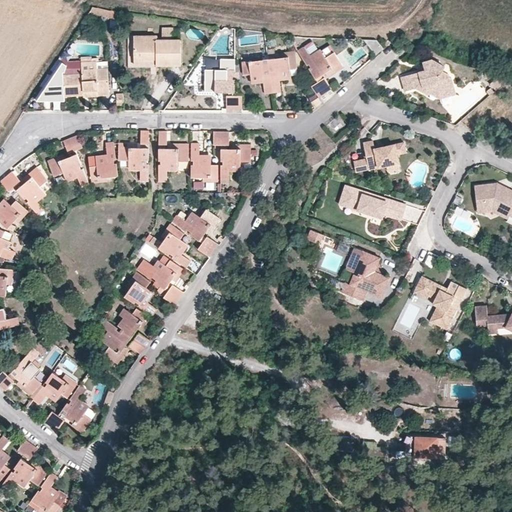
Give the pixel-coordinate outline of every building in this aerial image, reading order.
[(162,27),(162,39),(173,39),(173,27),(162,27)] [(134,58),(134,35),(128,35),(128,67),(156,67),(156,64),(156,58),(134,58)] [(181,64),(181,39),(173,39),(162,39),(157,39),(157,35),(134,35),(134,58),(156,58),(156,64),(181,64)] [(306,50),(304,47),(297,51),(300,55),(306,50)] [(324,78),(322,75),(325,73),(340,63),(334,52),(325,58),(320,50),(310,56),(306,50),(300,55),(307,66),(308,65),(310,67),(309,69),(317,82),(311,86),(319,97),(332,89),(325,78),(324,77),(324,78)] [(280,92),(279,81),(279,77),(283,77),(283,81),(292,80),(291,70),(298,69),(296,56),(281,58),(269,59),(257,60),(242,62),(243,75),(250,74),(252,84),(259,83),(259,79),(264,79),(264,83),(265,94),(272,93),(280,92)] [(107,69),(107,61),(96,62),(96,70),(107,69)] [(458,89),(456,79),(446,75),(447,68),(433,61),(422,63),(425,74),(412,77),(414,89),(425,87),(435,94),(458,89)] [(96,62),(81,63),(81,74),(63,75),(65,96),(83,95),(82,91),(97,90),(97,95),(109,95),(107,69),(96,70),(96,62)] [(235,79),(233,80),(233,76),(235,76),(235,63),(227,63),(227,69),(216,69),(216,79),(205,79),(205,91),(223,92),(228,92),(228,95),(226,95),(226,96),(227,109),(242,109),(242,96),(235,96),(235,79)] [(325,73),(328,76),(343,67),(340,63),(325,73)] [(496,89),(507,79),(501,72),(490,83),(496,89)] [(490,94),(494,90),(490,86),(486,90),(490,94)] [(459,95),(458,89),(435,94),(442,99),(459,95)] [(146,164),(146,160),(149,160),(149,131),(141,131),(141,143),(141,144),(143,144),(143,148),(137,147),(119,147),(119,160),(129,160),(129,170),(140,170),(140,177),(149,177),(149,164),(146,164)] [(158,131),(158,160),(160,161),(160,164),(158,164),(157,178),(166,177),(166,170),(178,171),(177,161),(188,160),(188,148),(170,148),(163,149),(163,144),(166,144),(166,143),(166,131),(158,131)] [(240,172),(241,162),(251,162),(251,150),(233,149),(227,150),(227,146),(229,146),(229,132),(213,132),(213,145),(221,146),(221,162),(223,161),(223,165),(221,165),(221,178),(229,179),(229,171),(240,172)] [(389,141),(380,142),(380,139),(379,134),(369,135),(371,150),(372,162),(390,160),(402,159),(401,150),(411,149),(410,139),(389,141)] [(54,177),(63,173),(67,182),(78,178),(80,184),(88,181),(83,169),(81,170),(79,166),(81,166),(75,150),(83,147),(77,135),(63,141),(67,152),(67,154),(70,152),(71,156),(66,159),(49,166),(54,177)] [(117,176),(116,164),(114,164),(113,160),(116,159),(113,142),(105,143),(107,155),(107,158),(103,159),(102,155),(95,156),(96,166),(89,167),(91,179),(106,177),(117,176)] [(193,161),(193,165),(191,165),(191,177),(203,178),(218,178),(218,165),(212,165),(212,155),(203,155),(203,159),(199,159),(199,155),(199,143),(191,144),(191,161),(193,161)] [(372,162),(371,150),(359,152),(360,163),(372,162)] [(47,160),(49,166),(66,159),(64,153),(47,160)] [(40,170),(37,167),(23,178),(25,182),(40,170)] [(46,194),(40,187),(47,180),(40,170),(25,182),(21,185),(18,182),(20,181),(20,180),(12,171),(0,180),(0,181),(8,191),(14,186),(24,199),(26,198),(28,201),(27,202),(35,212),(41,207),(37,201),(46,194)] [(511,188),(498,181),(475,184),(478,207),(493,205),(511,214),(511,188)] [(346,200),(351,185),(346,183),(341,198),(346,200)] [(407,204),(351,185),(346,200),(359,204),(358,208),(383,216),(384,212),(402,218),(407,204)] [(15,201),(11,205),(4,199),(0,203),(0,206),(1,208),(0,208),(0,222),(6,229),(14,220),(25,209),(15,201)] [(509,214),(493,205),(478,207),(478,211),(492,209),(508,217),(509,214)] [(35,212),(37,215),(44,210),(41,207),(35,212)] [(14,220),(17,223),(28,212),(25,209),(14,220)] [(206,238),(203,236),(206,231),(216,216),(206,210),(200,218),(192,212),(186,221),(180,218),(175,224),(186,232),(187,230),(190,232),(188,234),(202,243),(197,250),(208,257),(218,244),(207,237),(207,236),(206,238)] [(172,222),(175,224),(180,218),(176,215),(172,222)] [(206,231),(210,234),(220,219),(216,216),(206,231)] [(174,226),(170,224),(161,236),(165,238),(174,226)] [(188,245),(180,239),(184,233),(174,226),(165,238),(158,248),(168,255),(169,254),(172,255),(171,257),(186,267),(190,261),(181,254),(178,252),(180,249),(183,251),(188,245)] [(319,242),(323,233),(311,228),(308,238),(319,242)] [(0,229),(0,253),(3,247),(7,249),(10,241),(1,237),(3,232),(0,229)] [(1,237),(10,241),(12,236),(3,232),(1,237)] [(375,270),(381,257),(355,246),(347,268),(355,271),(351,283),(346,281),(342,291),(364,300),(368,290),(383,297),(391,277),(375,270)] [(166,265),(170,260),(164,255),(160,261),(166,265)] [(171,285),(168,283),(171,279),(180,266),(170,260),(166,265),(160,261),(158,259),(153,266),(157,268),(152,276),(155,279),(154,281),(168,291),(163,297),(174,305),(184,292),(173,285),(172,284),(171,285)] [(192,259),(187,265),(195,270),(200,264),(192,259)] [(157,268),(153,266),(146,261),(143,262),(138,269),(150,278),(152,276),(157,268)] [(171,279),(175,282),(184,269),(180,266),(171,279)] [(140,274),(136,272),(127,284),(130,286),(140,274)] [(123,296),(134,303),(135,302),(138,304),(137,306),(151,315),(156,308),(147,302),(144,300),(146,297),(149,299),(154,293),(146,287),(150,281),(140,274),(130,286),(123,296)] [(442,284),(422,274),(419,281),(424,284),(420,293),(428,297),(429,294),(435,297),(440,300),(437,304),(430,319),(447,328),(462,296),(467,287),(451,280),(446,291),(445,293),(439,290),(440,288),(442,284)] [(424,284),(419,281),(414,290),(420,293),(424,284)] [(511,313),(511,314),(509,312),(488,314),(487,304),(476,305),(477,324),(488,324),(497,323),(498,326),(506,325),(511,328),(511,313)] [(137,333),(134,331),(137,327),(146,315),(136,308),(132,313),(124,307),(119,314),(123,317),(118,325),(122,328),(120,330),(144,347),(149,339),(139,332),(138,332),(137,333)] [(0,326),(2,327),(2,328),(15,326),(13,318),(7,319),(4,308),(0,308),(0,326)] [(137,327),(141,329),(149,318),(146,315),(137,327)] [(106,320),(103,318),(98,325),(101,327),(106,320)] [(144,347),(120,330),(119,331),(116,329),(117,327),(106,320),(101,327),(107,331),(101,340),(109,346),(103,354),(113,362),(124,347),(127,342),(130,344),(129,346),(130,346),(140,353),(144,347)] [(498,326),(497,323),(488,324),(489,332),(498,331),(498,326)] [(40,353),(47,346),(40,340),(34,346),(40,353)] [(113,362),(117,364),(127,349),(124,347),(113,362)] [(33,348),(30,352),(36,357),(39,354),(33,348)] [(21,361),(22,362),(20,365),(18,364),(8,376),(2,371),(0,373),(0,385),(5,391),(13,382),(14,381),(13,380),(15,377),(19,381),(33,393),(41,384),(33,377),(40,370),(32,362),(36,357),(30,352),(21,361)] [(75,387),(62,378),(52,372),(45,382),(47,384),(45,387),(43,386),(33,399),(40,404),(46,395),(49,392),(52,394),(49,397),(56,402),(62,394),(68,398),(75,387)] [(65,375),(62,378),(75,387),(77,384),(65,375)] [(19,381),(16,385),(30,397),(33,393),(19,381)] [(70,399),(71,401),(70,404),(67,402),(58,416),(52,411),(45,422),(57,431),(64,421),(65,420),(63,420),(66,416),(71,420),(85,430),(92,420),(84,414),(90,406),(80,399),(84,393),(77,389),(70,399)] [(71,420),(68,424),(82,433),(85,430),(71,420)] [(446,461),(445,437),(415,435),(414,459),(446,461)] [(4,453),(2,455),(0,454),(0,451),(1,450),(8,442),(2,436),(0,438),(0,477),(1,479),(10,469),(4,465),(10,458),(4,453)] [(45,475),(31,464),(26,461),(29,458),(30,459),(31,458),(38,448),(25,439),(18,450),(24,454),(14,468),(16,469),(14,471),(12,470),(5,481),(11,486),(15,480),(24,487),(30,479),(38,485),(45,475)] [(34,461),(31,464),(45,475),(48,471),(34,461)] [(54,489),(51,492),(48,489),(50,486),(56,478),(50,473),(40,486),(42,487),(39,491),(38,490),(30,500),(40,507),(47,511),(54,511),(60,505),(54,501),(60,494),(54,489)] [(9,490),(11,486),(5,481),(2,485),(9,490)]
